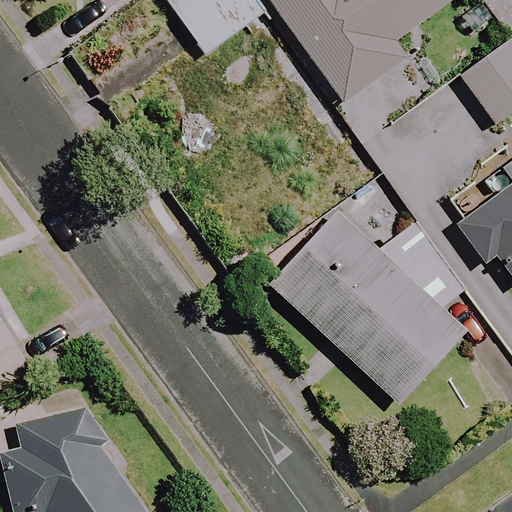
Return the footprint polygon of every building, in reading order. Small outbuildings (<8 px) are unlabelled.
[(247,0),(145,0),(191,67),(261,19),(247,0)] [(258,0),(336,108),(400,62),(388,45),(450,0),(258,0)] [(511,66),(498,46),(452,79),(488,129),(511,111),(511,66)] [(511,153),(467,185),(442,203),(507,295),(511,291),(511,153)] [(405,224),(370,260),(328,220),(263,287),(390,410),(459,339),(435,316),(458,293),(405,224)] [(0,389),(26,373),(0,330),(0,389)] [(0,511),(135,511),(52,396),(0,433),(0,511)]
